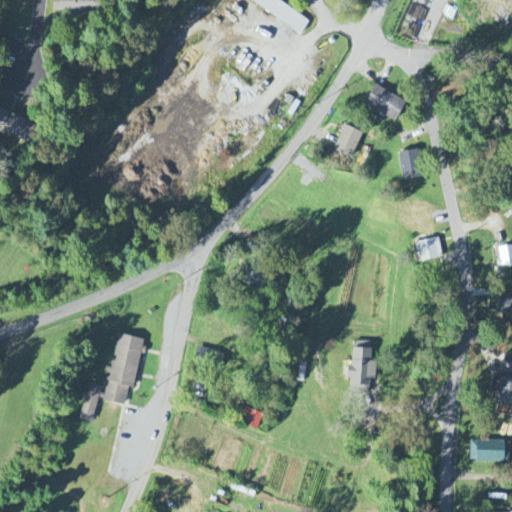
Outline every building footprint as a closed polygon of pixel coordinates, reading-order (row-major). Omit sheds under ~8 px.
[(50,0),(50,13),(78,14),(78,13),(94,14),(94,0),(50,0)] [(308,22),(276,0),(247,0),(300,35),(308,22)] [(395,122),(404,102),(372,87),(363,107),(395,122)] [(0,132),(24,143),(31,125),(0,111),(0,132)] [(332,153),(350,161),(361,135),(343,127),(332,153)] [(397,154),(399,182),(420,180),(418,152),(397,154)] [(415,244),(419,263),(442,259),(438,240),(415,244)] [(511,247),(495,249),(498,267),(511,265),(511,247)] [(270,283),(271,277),(246,272),(243,287),(263,291),(265,282),(270,283)] [(495,317),(511,317),(511,298),(496,298),(495,317)] [(144,341),(117,336),(111,371),(105,369),(102,383),(106,383),(103,403),(124,407),(127,390),(134,391),(142,348),(144,341)] [(372,343),(352,343),(352,365),(347,365),(347,396),(370,396),(370,382),(372,382),(372,343)] [(192,366),(220,372),(224,354),(196,348),(192,366)] [(511,377),(511,355),(500,355),(500,381),(511,381),(511,378),(511,377)] [(205,395),(209,382),(195,378),(191,390),(205,395)] [(511,382),(496,381),(493,408),(511,409),(511,382)] [(78,421),(91,425),(101,389),(88,385),(78,421)] [(245,410),(239,425),(256,432),(262,416),(245,410)] [(508,464),(508,443),(468,442),(468,463),(508,464)]
